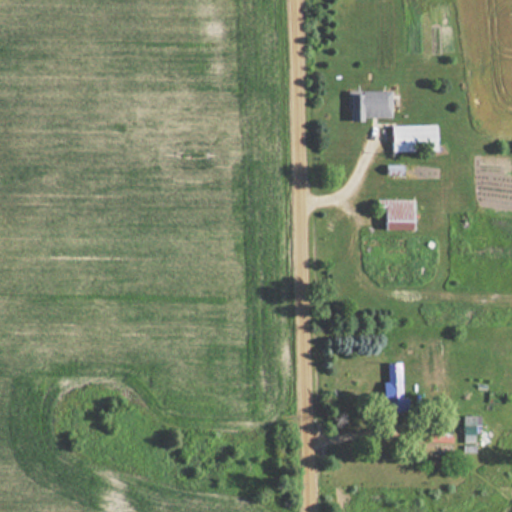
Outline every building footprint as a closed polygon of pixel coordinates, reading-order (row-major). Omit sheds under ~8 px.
[(388,117),(388,89),(347,89),(347,117),(388,117)] [(388,124),(388,150),(434,150),(434,124),(388,124)] [(411,228),(411,198),(373,198),(373,211),(381,211),(381,228),(411,228)] [(399,362),(384,362),(384,411),(399,411),(399,362)] [(460,415),(460,442),(475,442),(475,415),(460,415)]
